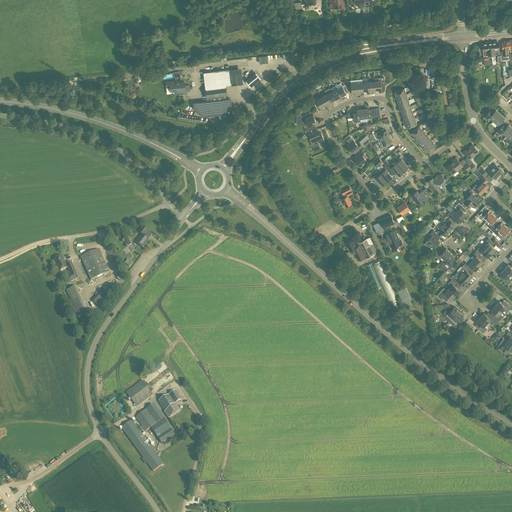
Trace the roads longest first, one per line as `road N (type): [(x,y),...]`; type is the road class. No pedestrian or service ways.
road 1 (primary): [(511,425),(414,356),(226,190)]
road 2 (unclassified): [(100,434),(87,380),(95,341),(184,219)]
road 3 (unclassified): [(252,129),(298,78),(338,57),(462,37)]
road 4 (residential): [(424,164),(397,134),(383,98),(329,112),(344,159),(377,201)]
road 5 (primary): [(202,171),(109,125),(0,101)]
road 6 (unclassified): [(0,115),(75,130),(119,150),(168,203)]
